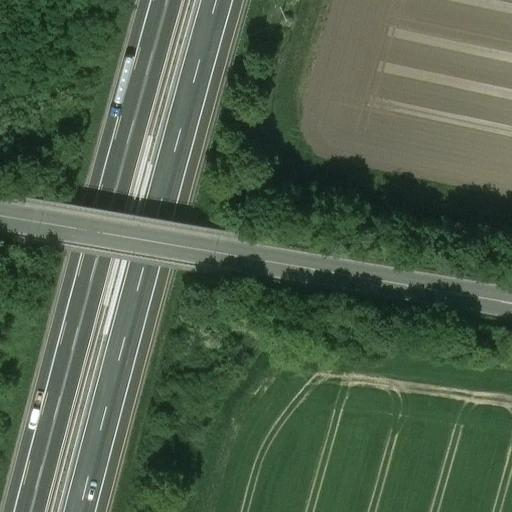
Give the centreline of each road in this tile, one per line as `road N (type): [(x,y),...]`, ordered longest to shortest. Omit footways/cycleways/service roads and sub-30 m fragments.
road 1 (motorway): [(170,0),(31,511)]
road 2 (motorway): [(82,511),(219,0)]
road 3 (tertiary): [(0,212),(511,301)]
